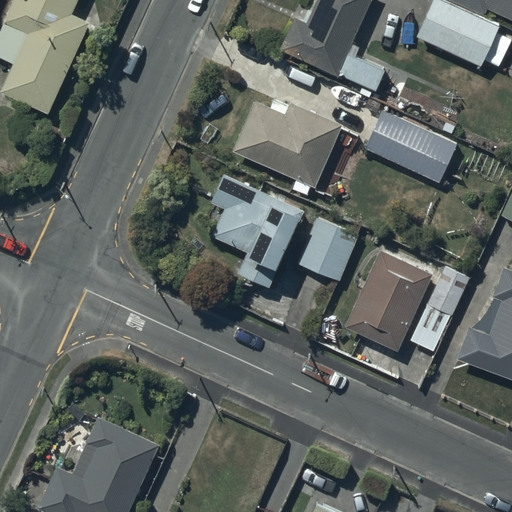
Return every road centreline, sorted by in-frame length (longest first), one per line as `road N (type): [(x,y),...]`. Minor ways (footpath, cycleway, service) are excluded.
road 1 (residential): [(59,276),(511,481)]
road 2 (tertiary): [(184,0),(59,276)]
road 3 (residential): [(59,276),(0,405)]
